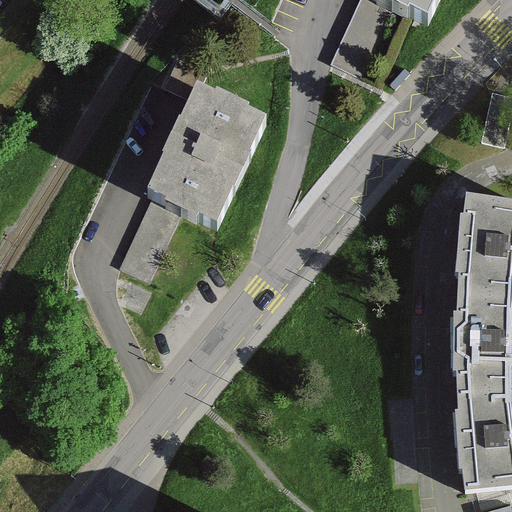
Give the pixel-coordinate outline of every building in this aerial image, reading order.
[(444,0),(360,0),(355,14),(425,45),(444,0)] [(511,100),(504,98),(493,96),(483,145),(505,150),(511,118),(511,100)] [(213,251),(261,143),(189,111),(141,219),(213,251)] [(511,209),(466,204),(457,305),(511,305),(511,209)] [(456,400),(511,400),(511,305),(457,305),(456,400)] [(464,500),(511,492),(511,400),(456,400),(464,500)]
